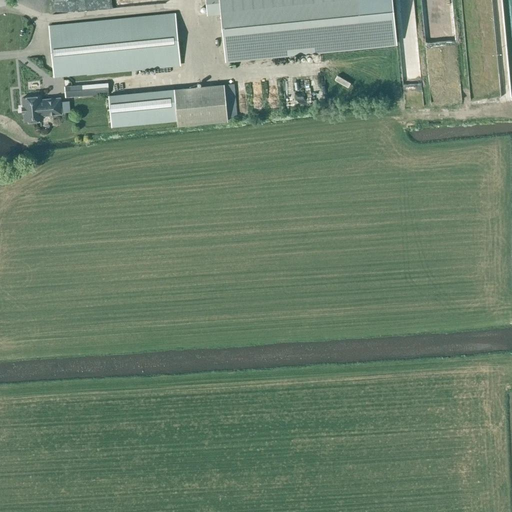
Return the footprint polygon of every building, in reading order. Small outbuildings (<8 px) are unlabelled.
[(391,0),(205,0),(207,16),(221,14),(226,62),(396,45),(391,0)] [(54,77),(140,69),(180,65),(175,14),(49,26),(54,77)] [(107,83),(64,87),(65,98),(108,94),(107,83)] [(232,84),(225,85),(228,118),(236,117),(232,84)] [(228,118),(225,85),(111,96),(113,126),(177,120),(178,127),(228,121),(228,118)] [(42,99),(42,96),(21,98),(22,106),(21,106),(22,114),(23,114),(24,123),(44,121),(44,117),(62,115),(61,97),(42,99)]
